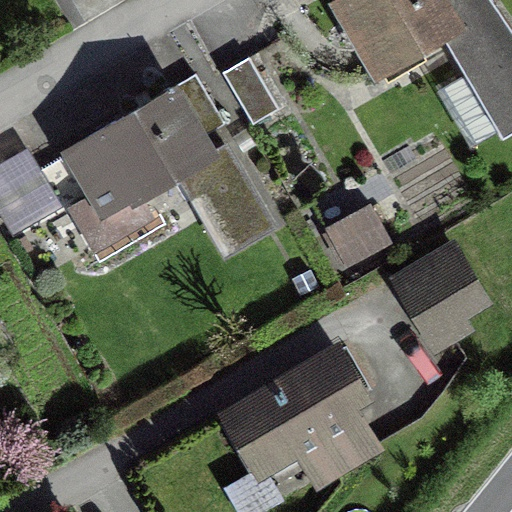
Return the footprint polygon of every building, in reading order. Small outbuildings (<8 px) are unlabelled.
[(336,0),(381,78),(444,43),(470,28),(453,0),(336,0)] [(453,0),(470,28),(444,43),(501,140),(511,133),(511,28),(495,0),(453,0)] [(254,62),(218,82),(246,131),(282,111),(254,62)] [(190,83),(71,153),(109,218),(177,178),(223,255),(274,226),(190,83)] [(33,164),(0,182),(0,228),(9,246),(62,217),(33,164)] [(367,210),(324,236),(348,274),(390,248),(367,210)] [(453,256),(400,285),(430,340),(483,310),(453,256)] [(335,356),(232,414),(265,473),(368,415),(335,356)]
